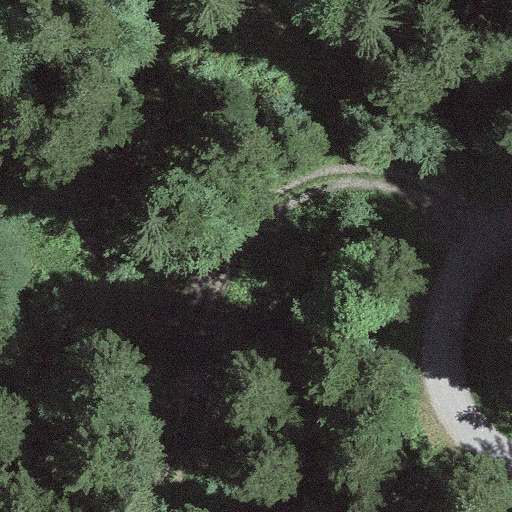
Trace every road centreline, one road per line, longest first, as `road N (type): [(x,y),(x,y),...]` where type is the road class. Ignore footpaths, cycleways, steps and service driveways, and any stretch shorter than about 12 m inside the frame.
road 1 (track): [(163,511),(189,444),(205,303),(223,257),(273,201),(317,169),(361,161),(406,173),(448,201),(493,262)]
road 2 (track): [(511,446),(475,415),(461,338),(493,262),(511,248)]
